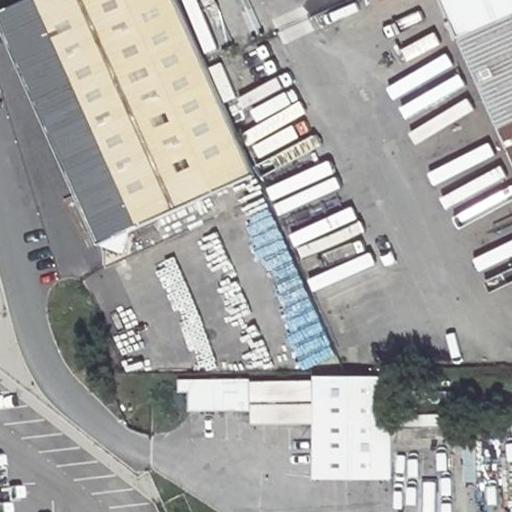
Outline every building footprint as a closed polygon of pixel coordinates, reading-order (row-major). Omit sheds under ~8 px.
[(176,0),(28,0),(0,13),(0,20),(98,243),(119,251),(127,231),(252,173),(205,65),(176,0)] [(511,5),(454,33),(511,154),(511,5)] [(102,247),(96,265),(123,275),(129,257),(102,247)] [(188,410),(252,409),(252,377),(187,378),(188,410)] [(397,377),(322,379),(323,479),(398,478),(397,377)]
